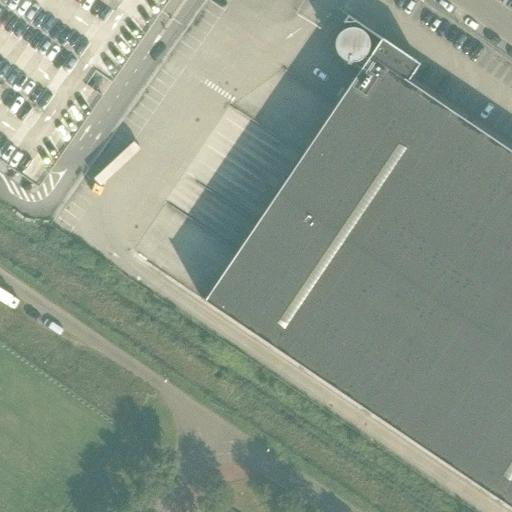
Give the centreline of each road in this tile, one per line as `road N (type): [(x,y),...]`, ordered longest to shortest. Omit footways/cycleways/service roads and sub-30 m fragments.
road 1 (unknown): [(304,0),(110,198),(108,225),(128,251),(511,511)]
road 2 (unknown): [(511,95),(387,0)]
